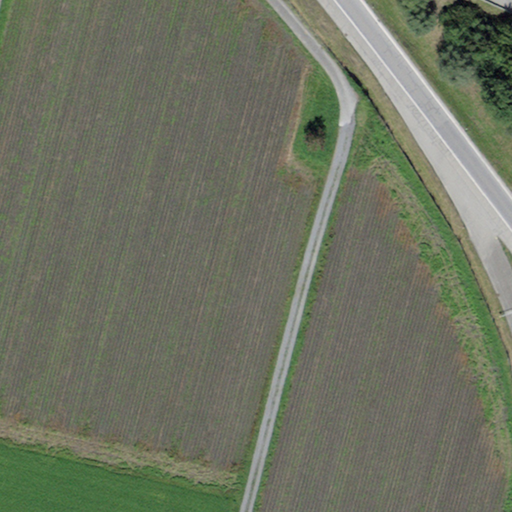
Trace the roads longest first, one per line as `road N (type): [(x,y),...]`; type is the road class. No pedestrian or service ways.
road 1 (track): [(247,511),(345,127),(345,93),(322,54)]
road 2 (trunk): [(347,0),(511,215)]
